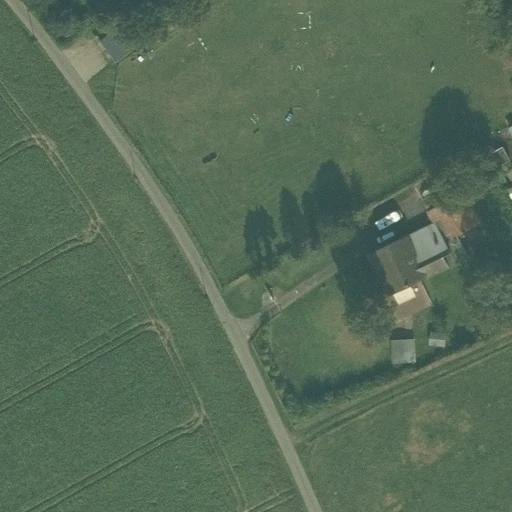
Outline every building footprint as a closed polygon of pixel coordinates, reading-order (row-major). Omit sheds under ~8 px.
[(100,42),(113,61),(134,46),(121,27),(100,42)] [(511,161),(503,146),(485,156),(493,171),(511,161)] [(421,196),(428,211),(437,206),(462,191),(455,177),(421,196)] [(462,191),(437,206),(444,217),(454,237),(458,235),(480,222),(462,191)] [(435,223),(444,217),(437,206),(428,211),(435,223)] [(435,223),(445,242),(447,241),(454,237),(444,217),(435,223)] [(406,236),(416,257),(438,246),(445,242),(435,223),(406,236)] [(454,237),(447,241),(457,259),(467,254),(458,235),(454,237)] [(389,293),(425,276),(416,257),(406,236),(370,254),(389,293)] [(447,264),(457,259),(447,241),(445,242),(438,246),(447,264)] [(447,264),(438,246),(416,257),(425,276),(447,265),(447,264)] [(446,333),(431,331),(429,345),(444,347),(446,333)] [(415,339),(390,340),(391,363),(416,362),(415,339)]
